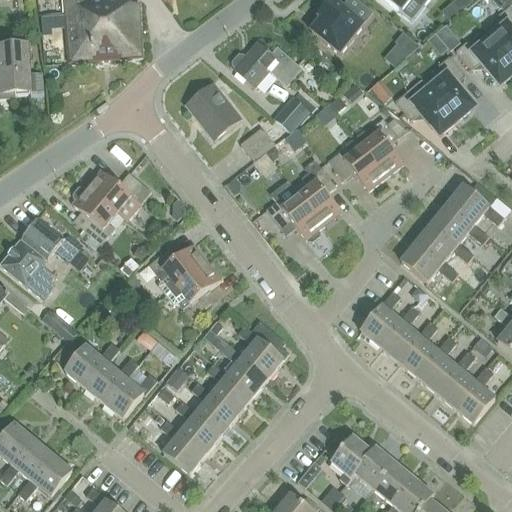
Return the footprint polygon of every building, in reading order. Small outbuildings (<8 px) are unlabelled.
[(89,2),(88,0),(63,0),(65,16),(90,14),(89,2)] [(123,0),(121,0),(89,2),(90,14),(65,16),(69,66),(144,61),(140,8),(124,9),(123,0)] [(331,6),(328,3),(318,15),(321,18),(319,20),(321,22),(311,35),(340,58),(364,28),(373,16),(353,0),(349,0),(342,10),(333,3),(331,6)] [(381,0),(402,16),(414,0),(415,0),(425,8),(431,0),(381,0)] [(498,20),(499,21),(482,36),(511,69),(511,15),(508,11),(498,20)] [(402,61),(420,35),(408,26),(389,52),(402,61)] [(465,47),(455,56),(471,75),(481,67),(499,89),(511,78),(511,69),(482,36),(467,49),(465,47)] [(236,73),(234,75),(256,93),(270,76),(286,90),(300,74),(277,54),(271,60),(257,48),(245,62),(243,60),(239,60),(232,68),(234,72),(236,73)] [(28,50),(0,52),(0,79),(1,79),(1,93),(0,93),(0,103),(13,102),(15,100),(15,96),(27,95),(31,95),(30,83),(28,50)] [(430,92),(457,125),(474,110),(456,88),(465,80),(449,61),(439,70),(440,71),(423,86),(429,93),(430,92)] [(385,72),(375,81),(387,96),(397,87),(385,72)] [(241,125),(214,91),(189,111),(203,128),(200,130),(214,147),(241,125)] [(440,139),(457,125),(430,92),(429,93),(414,106),(408,99),(406,97),(395,106),(412,125),(421,117),(440,139)] [(318,112),(299,95),(275,123),(291,137),(308,116),(312,119),(318,112)] [(398,144),(389,132),(383,124),(372,132),(367,136),(364,134),(358,140),(358,143),(355,145),(360,152),(385,183),(402,170),(388,152),(398,144)] [(240,150),(254,168),(276,151),(262,133),(240,150)] [(385,183),(360,152),(355,145),(352,144),(345,149),(345,153),(328,167),(343,187),(354,179),(367,197),(385,183)] [(322,232),(340,218),(326,201),(336,193),(314,165),(303,173),(307,178),(302,182),(309,193),(298,201),(322,232)] [(101,176),(87,193),(117,219),(118,218),(127,225),(150,196),(129,178),(119,191),(101,176)] [(461,192),(446,211),(472,231),(474,230),(482,219),(496,230),(502,222),(489,211),(488,213),(461,192)] [(89,225),(81,234),(101,251),(116,233),(110,227),(117,219),(87,193),(85,195),(83,193),(79,193),(73,199),(74,203),(76,205),(72,210),(89,225)] [(289,208),(284,201),(265,216),(281,236),(291,228),(305,246),(306,245),(308,247),(312,248),(319,242),(320,238),(318,236),(322,232),(298,201),(289,208)] [(487,241),(474,230),(472,231),(446,211),(431,229),(457,250),(459,248),(467,238),(481,249),(487,241)] [(262,218),(251,227),(267,247),(278,238),(262,218)] [(38,224),(1,270),(43,305),(56,289),(51,286),(56,281),(43,271),(55,257),(68,268),(79,255),(38,224)] [(472,259),(459,248),(457,250),(431,229),(416,248),(443,269),(444,268),(452,257),(465,267),(472,259)] [(457,278),(444,268),(443,269),(416,248),(401,267),(427,288),(436,276),(450,286),(457,278)] [(133,250),(124,261),(134,269),(143,257),(133,250)] [(166,300),(207,268),(193,250),(175,264),(168,255),(148,270),(156,281),(161,285),(159,290),(166,300)] [(203,300),(221,286),(207,268),(166,300),(173,309),(179,308),(183,314),(191,324),(211,309),(203,300)] [(0,308),(9,297),(0,289),(0,308)] [(402,327),(400,325),(389,316),(400,302),(393,295),(381,310),(383,312),(362,338),(380,353),(402,327)] [(420,342),(418,340),(408,331),(419,317),(411,311),(400,325),(402,327),(380,353),(399,368),(420,342)] [(511,323),(501,314),(495,322),(508,332),(497,345),(511,357),(511,323)] [(439,357),(436,355),(426,346),(437,333),(429,326),(418,340),(420,342),(399,368),(417,383),(439,357)] [(252,351),(243,362),(241,364),(268,385),(289,359),(281,352),(285,348),(261,328),(252,338),(245,332),(239,340),(252,351)] [(445,362),(456,348),(447,341),(436,355),(439,357),(417,383),(436,398),(457,372),(455,371),(445,362)] [(120,355),(112,348),(101,362),(88,352),(67,377),(85,393),(107,368),(108,369),(120,355)] [(236,370),(228,381),(226,382),(252,404),(268,385),(241,364),(243,362),(230,351),(223,359),(236,370)] [(476,388),(474,386),(463,378),(475,364),(467,357),(455,371),(457,372),(436,398),(454,414),(476,388)] [(125,384),(126,385),(138,371),(130,365),(119,378),(108,369),(107,368),(85,393),(104,409),(125,384)] [(222,389),(213,400),(211,402),(237,423),(252,404),(226,382),(228,381),(214,369),(207,377),(222,389)] [(476,388),(454,414),(473,429),(494,403),(482,392),(493,379),(485,372),(474,386),(476,388)] [(125,384),(104,409),(123,425),(143,401),(143,402),(156,387),(150,381),(138,395),(126,385),(125,384)] [(222,441),(237,423),(211,402),(213,400),(199,388),(193,396),(206,407),(197,417),(196,419),(222,441)] [(207,460),(222,441),(196,419),(197,417),(184,406),(177,415),(191,426),(182,437),(180,439),(207,460)] [(190,480),(207,460),(180,439),(182,437),(168,425),(161,434),(175,446),(164,459),(190,480)] [(13,469),(34,444),(15,428),(0,446),(0,460),(1,459),(11,468),(13,469)] [(352,442),(332,467),(344,477),(340,483),(347,489),(354,480),(372,458),(352,442)] [(32,485),(53,460),(34,444),(13,469),(11,468),(0,481),(0,483),(6,489),(19,474),(30,483),(32,485)] [(318,453),(300,475),(309,482),(327,460),(318,453)] [(374,496),(395,469),(376,453),(372,458),(354,480),(374,496)] [(51,500),(72,475),(53,460),(32,485),(30,483),(17,498),(25,505),(38,489),(51,500)] [(393,511),(415,485),(395,469),(374,496),(393,511)] [(393,511),(391,511),(424,511),(430,505),(434,501),(415,485),(393,511)] [(333,491),(321,505),(329,511),(340,497),(333,491)] [(111,511),(105,507),(108,504),(94,492),(86,501),(99,511),(111,511)] [(340,497),(329,511),(338,511),(347,502),(340,497)] [(290,501),(280,511),(318,511),(307,503),(301,510),(290,501)]
